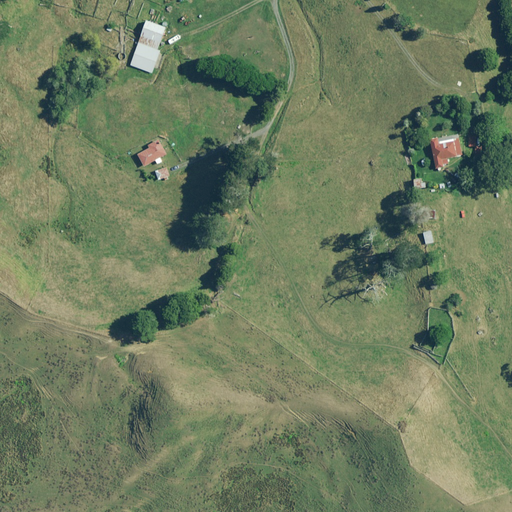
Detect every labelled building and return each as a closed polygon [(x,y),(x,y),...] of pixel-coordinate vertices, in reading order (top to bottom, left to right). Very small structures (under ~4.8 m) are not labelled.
[(166,27),(147,20),(131,65),(153,72),(161,50),(158,49),(166,27)] [(461,139),(457,140),(456,137),(440,141),(439,138),(431,139),(437,168),(449,165),(448,158),(464,155),(461,139)] [(170,157),(160,140),(150,146),(151,148),(139,154),(145,166),(156,160),(158,163),(170,157)] [(429,158),(427,157),(426,157),(425,157),(424,158),(423,159),(422,160),(422,161),(422,162),(422,163),(423,164),(424,165),(425,166),(426,166),(427,166),(428,166),(429,165),(430,164),(431,163),(431,162),(431,161),(431,160),(430,159),(429,158)] [(170,176),(167,167),(156,170),(159,179),(170,176)] [(423,182),(423,178),(415,179),(415,188),(427,187),(427,181),(423,182)]
